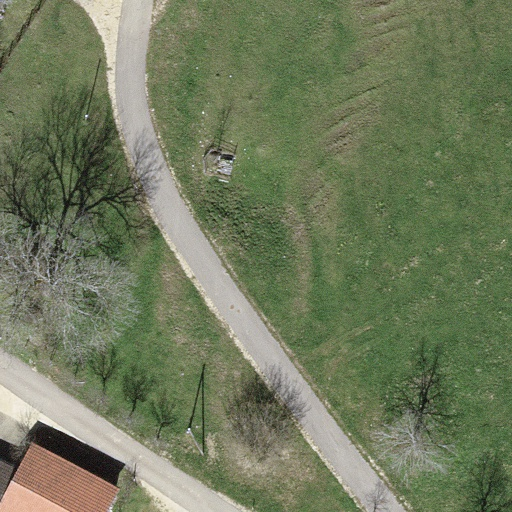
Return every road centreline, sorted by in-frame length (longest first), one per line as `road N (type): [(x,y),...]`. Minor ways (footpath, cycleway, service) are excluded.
road 1 (track): [(135,0),(115,52),(129,131),(185,245),(384,511)]
road 2 (track): [(0,368),(218,511)]
